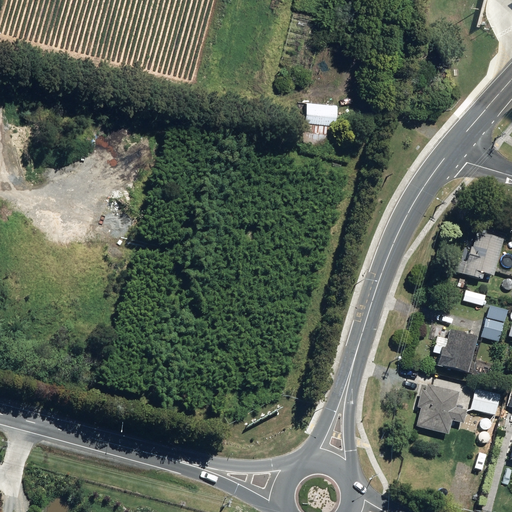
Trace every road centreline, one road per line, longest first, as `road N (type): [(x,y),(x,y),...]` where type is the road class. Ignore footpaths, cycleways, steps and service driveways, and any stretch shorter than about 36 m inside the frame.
road 1 (secondary): [(351,370),(390,250),(445,156)]
road 2 (tertiary): [(191,464),(0,413)]
